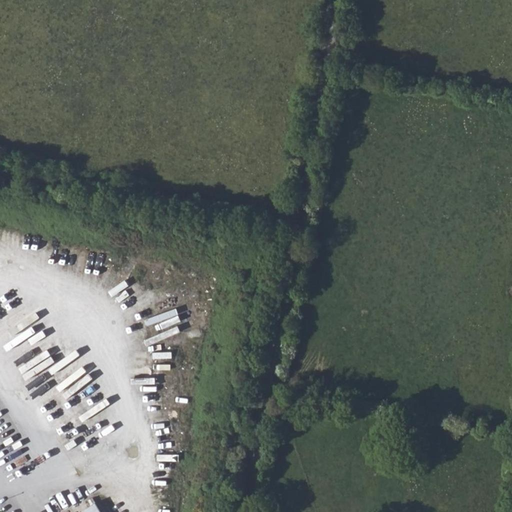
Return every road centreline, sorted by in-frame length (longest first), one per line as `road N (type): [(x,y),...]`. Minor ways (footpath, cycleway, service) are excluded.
road 1 (track): [(247,511),(338,0)]
road 2 (track): [(297,224),(0,171)]
road 3 (unknown): [(0,298),(34,363),(44,469)]
